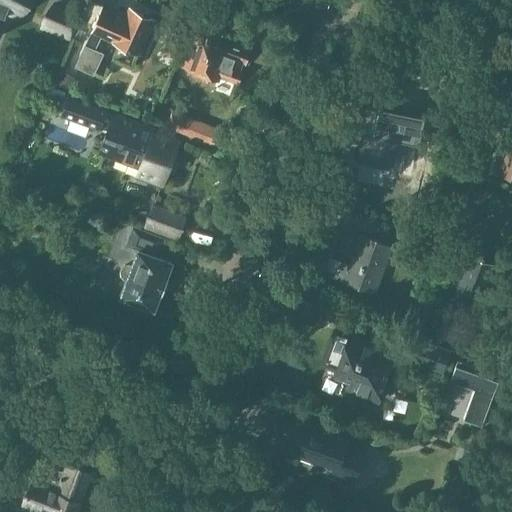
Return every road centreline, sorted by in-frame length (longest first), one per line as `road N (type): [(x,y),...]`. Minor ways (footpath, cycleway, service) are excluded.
road 1 (residential): [(139,511),(313,11)]
road 2 (residential): [(511,55),(313,11)]
